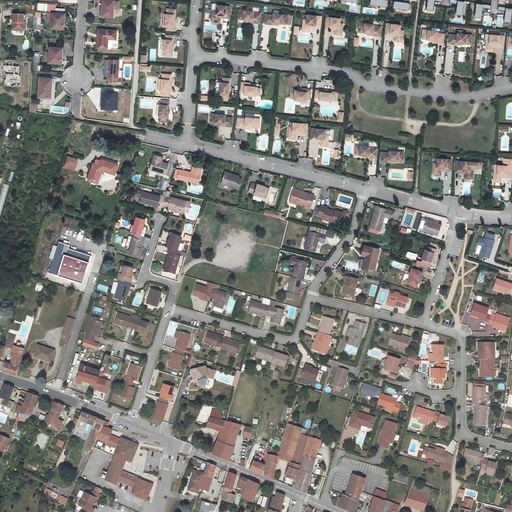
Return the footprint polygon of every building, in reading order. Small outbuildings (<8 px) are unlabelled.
[(437,0),(423,0),(421,11),(428,12),(429,2),(437,3),(437,0)] [(459,3),(445,1),(445,4),(452,5),(451,15),(457,16),(459,3)] [(55,12),(56,4),(38,2),(37,9),(55,12)] [(115,3),(103,2),(102,17),(114,18),(115,3)] [(406,4),(390,2),(389,8),(405,11),(406,4)] [(486,7),(472,5),(470,18),(476,18),(477,9),(485,10),(486,7)] [(215,11),(212,11),(211,20),(219,20),(219,18),(219,16),(224,16),(223,18),(229,19),(230,7),(216,6),(215,11)] [(507,10),(492,8),(492,11),(499,12),(498,22),(505,23),(507,10)] [(174,21),(174,11),(167,10),(167,15),(165,15),(164,27),(165,27),(165,31),(173,32),(174,22),(172,23),(172,20),(174,21)] [(251,24),(259,24),(260,16),(252,15),(252,13),(238,12),(237,18),(242,18),(242,21),(246,21),(251,22),(251,24)] [(15,23),(14,32),(24,32),(25,24),(23,24),(24,16),(14,15),(13,23),(15,23)] [(273,17),(265,16),(264,25),(272,26),(272,24),(277,24),(281,25),(281,22),(286,22),(287,17),(273,15),(273,17)] [(319,30),(320,18),(306,16),(305,22),(302,21),(301,30),(309,31),(309,28),(309,26),(314,27),(314,29),(319,30)] [(63,17),(53,17),(52,32),(64,33),(65,26),(63,26),(63,17)] [(339,20),(325,19),(324,30),(329,31),(329,28),(334,29),(333,31),(333,34),(341,34),(342,26),(338,25),(339,20)] [(372,37),(380,38),(381,29),(373,28),(373,26),(360,25),(359,31),(364,31),(363,34),(367,35),(372,35),(372,37)] [(400,27),(387,25),(385,37),(390,37),(391,35),(395,35),(395,38),(395,40),(402,41),(403,32),(400,32),(400,27)] [(117,33),(99,31),(97,49),(107,50),(107,45),(116,46),(117,33)] [(433,43),(441,44),(442,35),(434,34),(434,33),(420,31),(420,37),(425,38),(424,41),(428,41),(433,42),(433,43)] [(455,37),(447,36),(446,45),(454,46),(454,44),(459,45),(463,45),(463,42),(468,43),(469,37),(455,35),(455,37)] [(172,46),(173,37),(165,36),(165,41),(163,41),(163,52),(164,52),(164,57),(171,58),(172,48),(171,48),(171,46),(172,46)] [(486,41),(482,41),(481,50),(489,50),(489,48),(489,46),(494,46),(494,49),(499,49),(500,38),(486,36),(486,41)] [(61,50),(51,50),(50,63),(62,64),(63,58),(61,57),(61,50)] [(4,85),(20,86),(20,74),(18,74),(19,66),(13,65),(13,60),(5,60),(4,85)] [(118,65),(103,65),(102,78),(107,78),(107,83),(117,83),(118,65)] [(161,92),(161,97),(169,97),(169,88),(168,88),(168,86),(170,86),(170,76),(163,76),(163,81),(161,81),(161,80),(160,92),(161,92)] [(230,89),(231,80),(224,79),(223,84),(222,83),(221,95),(222,95),(222,100),(229,101),(230,91),(229,91),(229,89),(230,89)] [(51,81),(39,80),(38,98),(50,99),(51,90),(50,91),(51,81)] [(250,84),(242,83),(241,93),(245,94),(245,96),(257,97),(257,96),(257,94),(261,94),(261,90),(257,89),(258,88),(253,88),(250,87),(250,86),(250,84)] [(307,100),(310,100),(311,90),(303,90),(303,91),(303,93),(300,92),(296,92),(296,93),(292,93),(291,97),(295,97),(295,100),(295,101),(306,102),(307,100)] [(326,92),(316,91),(316,99),(320,99),(320,100),(331,102),(332,101),(332,100),(337,100),(337,93),(328,92),(327,93),(325,93),(326,92)] [(113,94),(103,94),(102,111),(112,111),(113,94)] [(168,111),(169,102),(161,102),(161,106),(159,106),(158,117),(159,118),(160,118),(160,123),(167,123),(168,113),(166,113),(167,111),(168,111)] [(226,117),(212,115),(211,121),(216,122),(216,125),(220,125),(224,126),(224,127),(232,128),(233,119),(226,118),(226,117)] [(246,121),(239,120),(238,129),(246,130),(246,128),(251,129),(255,129),(255,126),(260,127),(261,121),(247,119),(246,121)] [(294,129),(290,129),(289,137),(297,138),(297,136),(297,133),(302,134),(302,136),(307,137),(308,125),(294,124),(294,129)] [(327,131),(313,129),(311,141),(317,141),(317,139),(321,140),(321,142),(321,144),(328,145),(329,136),(326,136),(327,131)] [(369,159),(377,159),(378,150),(370,150),(370,148),(356,147),(356,153),(361,154),(360,156),(364,157),(369,157),(369,159)] [(390,154),(383,154),(382,163),(390,164),(390,162),(395,162),(399,162),(399,160),(404,160),(405,154),(391,153),(390,154)] [(76,162),(67,159),(64,170),(73,173),(76,162)] [(436,164),(432,164),(432,172),(439,173),(439,170),(440,168),(444,169),(444,171),(449,171),(450,160),(436,159),(436,164)] [(101,162),(100,164),(95,162),(94,167),(91,167),(86,183),(93,185),(94,181),(98,182),(100,175),(102,176),(103,174),(114,177),(117,167),(101,162)] [(161,165),(151,162),(148,173),(163,177),(166,166),(161,165)] [(481,164),(455,162),(454,173),(459,173),(460,171),(464,171),(464,173),(464,176),(471,176),(472,168),(480,169),(481,164)] [(489,171),(489,180),(497,181),(497,178),(497,176),(501,176),(501,178),(506,179),(507,167),(493,166),(493,172),(489,171)] [(190,174),(179,171),(177,180),(197,185),(200,171),(192,169),(190,174)] [(239,178),(235,177),(224,174),(222,184),(237,187),(239,178)] [(100,175),(98,182),(94,181),(93,185),(99,187),(102,176),(100,175)] [(254,187),(250,186),(248,193),(254,195),(253,196),(262,198),(265,188),(256,186),(255,187),(255,191),(253,191),(254,187)] [(502,197),(502,189),(493,188),(493,197),(502,197)] [(309,195),(293,191),(291,201),(298,203),(306,205),(306,204),(312,206),(315,194),(309,193),(309,195)] [(162,207),(164,197),(159,196),(159,197),(142,193),(139,203),(156,207),(157,207),(162,208),(162,207)] [(185,202),(164,197),(162,207),(174,210),(183,212),(185,202)] [(318,214),(324,216),(329,217),(328,219),(333,220),(333,219),(340,221),(341,219),(345,221),(348,210),(344,209),(343,210),(336,208),(335,211),(332,210),(333,209),(327,207),(327,206),(321,204),(318,214)] [(380,231),(385,217),(385,214),(391,216),(392,211),(376,206),(374,214),(375,214),(371,228),(380,231)] [(265,209),(264,214),(277,218),(279,213),(265,209)] [(131,226),(129,234),(134,235),(140,237),(143,230),(143,229),(141,229),(144,221),(135,218),(133,227),(131,226)] [(424,229),(425,229),(430,231),(429,232),(439,235),(442,225),(427,220),(424,229)] [(53,258),(62,228),(60,227),(54,246),(52,245),(48,257),(53,258)] [(74,231),(62,227),(62,228),(53,258),(48,273),(82,284),(90,256),(78,252),(77,258),(70,256),(65,254),(66,249),(67,245),(69,246),(71,241),(74,231)] [(311,230),(310,230),(306,247),(316,250),(319,239),(326,240),(327,233),(326,233),(311,230)] [(79,233),(74,231),(71,241),(76,242),(79,233)] [(497,236),(488,233),(486,240),(482,239),(480,245),(483,246),(480,256),(490,259),(494,248),(492,247),(492,245),(495,245),(496,241),(495,241),(497,236)] [(143,237),(140,237),(134,235),(133,239),(132,242),(130,242),(128,247),(130,247),(128,253),(138,256),(140,249),(138,248),(139,245),(141,246),(143,238),(143,237)] [(166,242),(165,247),(168,249),(177,251),(178,250),(180,243),(181,238),(171,235),(169,243),(166,242)] [(363,254),(366,255),(369,256),(365,268),(378,271),(380,261),(377,261),(380,249),(365,245),(363,254)] [(428,250),(426,249),(423,259),(424,259),(423,262),(421,266),(429,269),(432,262),(434,256),(435,253),(437,253),(438,250),(429,247),(428,250)] [(177,251),(168,249),(167,253),(168,254),(166,264),(167,264),(165,272),(174,275),(180,256),(179,256),(180,252),(177,251)] [(298,258),(293,276),(302,278),(303,278),(304,275),(308,260),(298,258)] [(119,274),(118,279),(119,279),(129,282),(130,282),(131,277),(130,276),(131,272),(132,267),(124,264),(121,274),(119,274)] [(423,272),(412,269),(408,283),(417,286),(418,281),(420,281),(423,272)] [(302,278),(293,276),(292,276),(289,291),(287,291),(286,296),(299,299),(300,294),(299,294),(302,282),(301,282),(302,278)] [(347,277),(345,285),(346,285),(344,294),(354,297),(358,280),(355,279),(349,278),(347,277)] [(129,282),(119,279),(114,297),(124,300),(129,282)] [(508,284),(496,280),(493,290),(505,293),(508,284)] [(205,297),(204,300),(208,301),(209,297),(211,291),(207,290),(208,287),(196,284),(193,294),(205,297)] [(217,290),(212,288),(211,291),(209,297),(215,298),(213,305),(216,306),(222,308),(226,293),(217,290)] [(160,292),(151,289),(146,303),(157,307),(159,300),(158,300),(160,292)] [(395,295),(391,293),(388,302),(397,305),(396,305),(406,308),(408,298),(403,297),(399,296),(400,294),(395,292),(395,295)] [(267,314),(269,306),(251,300),(248,311),(262,315),(262,314),(266,316),(267,314)] [(474,305),(471,315),(480,318),(479,320),(484,322),(488,310),(474,305)] [(274,307),(269,306),(267,314),(272,316),(270,321),(279,324),(283,309),(274,307)] [(132,327),(136,315),(131,314),(130,317),(116,313),(113,323),(127,327),(128,326),(132,327)] [(141,317),(136,315),(132,327),(137,329),(136,331),(141,332),(145,334),(148,323),(140,320),(141,317)] [(68,337),(74,319),(68,317),(62,335),(68,337)] [(320,328),(319,332),(328,334),(333,319),(324,317),(321,328),(320,328)] [(91,318),(90,318),(85,332),(86,332),(84,338),(92,341),(94,335),(95,335),(100,321),(98,320),(91,318)] [(495,320),(490,319),(488,325),(493,327),(493,329),(497,319),(496,319),(495,320)] [(509,323),(497,319),(493,329),(505,333),(509,323)] [(366,324),(356,321),(354,328),(353,328),(348,343),(358,347),(366,324)] [(176,345),(175,349),(182,352),(183,347),(185,347),(189,333),(180,330),(175,344),(176,345)] [(221,348),(224,340),(220,339),(221,337),(208,332),(205,342),(210,344),(216,346),(221,348)] [(328,334),(319,332),(317,336),(315,344),(314,344),(312,350),(326,354),(328,348),(326,347),(328,340),(330,340),(331,335),(328,334)] [(401,337),(392,334),(389,345),(399,348),(404,349),(406,350),(410,338),(406,337),(406,339),(401,337)] [(235,357),(236,354),(240,343),(227,339),(227,340),(224,339),(224,340),(221,348),(221,349),(228,351),(227,355),(235,357)] [(16,376),(24,348),(20,347),(22,343),(18,341),(17,347),(16,346),(10,364),(5,362),(2,371),(16,376)] [(494,343),(478,343),(478,350),(480,350),(480,359),(483,359),(493,359),(494,359),(494,343)] [(54,350),(37,345),(34,357),(50,362),(54,350)] [(433,354),(433,361),(439,362),(443,362),(444,345),(434,345),(433,350),(433,354)] [(272,362),(274,351),(271,350),(270,352),(265,350),(265,348),(259,347),(255,357),(272,362)] [(182,352),(175,349),(173,354),(172,353),(167,368),(177,371),(182,356),(180,356),(182,352)] [(281,353),(275,351),(274,351),(272,362),(271,363),(284,366),(287,356),(280,354),(281,353)] [(399,358),(388,355),(387,360),(385,364),(384,369),(396,372),(397,366),(399,358)] [(493,377),(493,359),(483,359),(483,363),(480,362),(480,370),(482,371),(482,376),(493,377)] [(125,376),(123,380),(132,383),(133,379),(137,380),(141,366),(131,363),(126,377),(125,376)] [(313,366),(306,364),(303,375),(316,380),(319,370),(312,368),(313,366)] [(447,364),(445,364),(439,364),(437,364),(436,368),(435,368),(435,369),(435,373),(435,378),(437,378),(437,383),(444,383),(444,378),(445,378),(445,372),(445,368),(447,369),(447,364)] [(98,371),(98,370),(81,365),(76,381),(81,383),(81,381),(94,384),(98,371)] [(207,366),(191,370),(194,379),(203,376),(203,379),(200,380),(198,386),(207,388),(210,378),(215,379),(217,370),(207,368),(207,366)] [(339,366),(338,366),(333,383),(335,384),(341,386),(343,386),(349,369),(339,366)] [(236,387),(241,371),(237,370),(232,385),(236,387)] [(94,384),(93,388),(99,390),(99,389),(103,390),(102,391),(106,392),(109,381),(101,378),(103,372),(98,371),(94,384)] [(132,383),(123,380),(122,384),(124,385),(120,396),(130,399),(134,388),(131,387),(132,383)] [(160,391),(158,397),(166,399),(168,394),(169,394),(172,386),(162,382),(159,391),(160,391)] [(376,394),(380,396),(381,393),(383,389),(377,387),(377,388),(372,387),(373,386),(364,383),(361,393),(375,397),(376,394)] [(13,388),(4,384),(0,394),(0,397),(8,400),(13,388)] [(474,387),(473,387),(472,405),(475,405),(479,405),(483,406),(483,401),(484,395),(484,388),(474,387)] [(37,396),(28,392),(24,402),(33,405),(37,396)] [(398,398),(381,393),(380,396),(378,404),(388,407),(394,409),(394,410),(399,412),(402,403),(396,401),(398,398)] [(166,399),(158,397),(157,401),(156,400),(150,417),(161,421),(166,404),(165,403),(166,399)] [(2,400),(0,405),(11,409),(13,403),(2,400)] [(24,402),(22,405),(20,411),(29,415),(33,405),(24,402)] [(63,405),(54,402),(53,406),(50,412),(48,416),(46,415),(45,417),(43,421),(55,425),(57,419),(58,417),(59,418),(60,415),(62,416),(63,412),(60,411),(63,405)] [(479,405),(475,405),(473,425),(484,426),(486,406),(483,406),(479,405)] [(432,421),(433,418),(435,412),(417,406),(414,415),(432,421)] [(375,416),(354,409),(349,424),(356,427),(357,422),(361,424),(371,427),(375,416)] [(443,413),(436,411),(435,412),(433,418),(438,420),(437,422),(446,425),(449,416),(443,414),(443,413)] [(104,421),(81,412),(77,421),(79,422),(77,427),(77,428),(82,430),(85,425),(92,428),(91,430),(95,432),(88,448),(91,450),(92,445),(96,438),(104,421)] [(511,415),(505,414),(503,424),(511,426),(511,415)] [(232,422),(226,421),(212,417),(207,427),(221,431),(212,454),(220,457),(232,422)] [(398,423),(386,419),(383,428),(387,429),(385,432),(382,431),(380,437),(384,438),(381,445),(388,447),(390,440),(393,441),(396,433),(394,432),(398,423)] [(108,423),(104,421),(96,438),(106,442),(105,443),(106,444),(104,450),(114,455),(107,471),(102,469),(99,476),(115,483),(116,479),(121,469),(125,460),(129,462),(131,458),(130,458),(137,445),(120,438),(119,439),(109,434),(111,430),(106,428),(108,423)] [(240,424),(232,422),(220,457),(228,460),(234,447),(232,446),(240,424)] [(287,422),(278,451),(277,455),(277,456),(276,457),(290,462),(301,427),(290,423),(287,422)] [(252,427),(251,427),(247,426),(243,436),(250,438),(252,427)] [(312,430),(301,427),(290,462),(286,477),(295,480),(296,478),(304,454),(311,432),(312,430)] [(321,435),(311,432),(304,454),(305,454),(314,457),(321,435)] [(96,438),(92,445),(104,450),(106,444),(105,443),(106,442),(96,438)] [(62,448),(65,442),(58,439),(55,445),(62,448)] [(430,448),(428,448),(426,456),(446,462),(448,453),(444,452),(445,449),(438,447),(437,450),(435,449),(430,448)] [(483,459),(484,455),(481,454),(481,453),(465,449),(463,459),(482,464),(483,459)] [(267,454),(264,475),(273,479),(276,457),(277,456),(267,454)] [(306,493),(314,457),(305,454),(295,487),(294,488),(306,493)] [(483,459),(482,464),(481,469),(485,470),(485,472),(493,474),(496,464),(491,463),(487,462),(488,460),(483,459)] [(263,475),(265,465),(253,460),(249,469),(263,475)] [(207,463),(203,473),(203,475),(211,478),(215,466),(207,463)] [(124,470),(123,473),(120,481),(134,487),(132,493),(137,495),(137,496),(145,499),(151,484),(137,479),(138,477),(124,470)] [(203,475),(203,473),(193,470),(186,492),(196,496),(199,487),(203,475)] [(229,472),(224,487),(231,489),(236,475),(229,472)] [(352,472),(345,494),(357,500),(360,491),(364,476),(352,472)] [(392,472),(391,479),(401,482),(403,475),(392,472)] [(203,475),(199,487),(208,490),(211,478),(203,475)] [(247,479),(240,477),(237,487),(244,489),(247,479)] [(248,480),(244,492),(240,501),(251,505),(258,484),(248,480)] [(224,487),(224,488),(223,491),(222,493),(221,499),(232,503),(234,496),(230,494),(231,489),(224,487)] [(50,497),(53,490),(45,488),(43,494),(50,497)] [(428,494),(410,488),(405,502),(423,508),(428,494)] [(375,489),(373,496),(383,500),(386,492),(375,489)] [(84,492),(81,498),(92,503),(94,500),(95,497),(98,499),(100,495),(99,494),(93,492),(91,491),(90,495),(84,492)] [(268,496),(268,498),(265,506),(270,507),(269,509),(267,511),(277,511),(279,506),(280,507),(284,495),(276,492),(275,498),(268,496)] [(345,494),(343,493),(342,497),(339,505),(339,506),(350,511),(353,511),(357,500),(345,494)] [(65,505),(68,498),(60,495),(58,502),(65,505)] [(379,511),(383,500),(373,496),(368,511),(379,511)] [(92,503),(81,498),(79,505),(83,507),(81,511),(82,511),(92,511),(93,511),(90,510),(91,507),(92,503)] [(383,507),(382,506),(380,511),(386,511),(388,509),(397,511),(399,506),(385,500),(383,507)] [(469,511),(472,504),(467,503),(463,505),(462,509),(460,509),(459,511),(469,511)]
